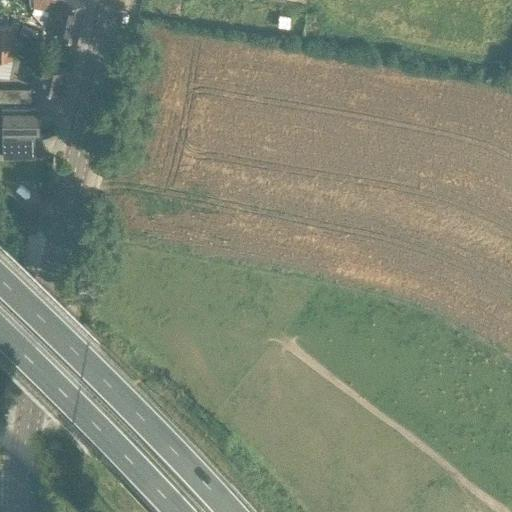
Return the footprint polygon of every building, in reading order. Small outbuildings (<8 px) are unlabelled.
[(77,39),(85,2),(75,0),(34,0),(35,7),(45,10),(44,13),(48,15),(45,29),(57,31),(57,35),(77,39)] [(292,17),(279,15),(277,26),(290,28),(292,17)] [(0,57),(14,58),(16,25),(0,23),(0,57)] [(36,61),(13,59),(9,78),(31,83),(65,90),(71,67),(36,60),(36,61)] [(0,102),(31,102),(31,88),(0,88),(0,102)] [(2,134),(38,134),(37,107),(2,107),(2,134)]
